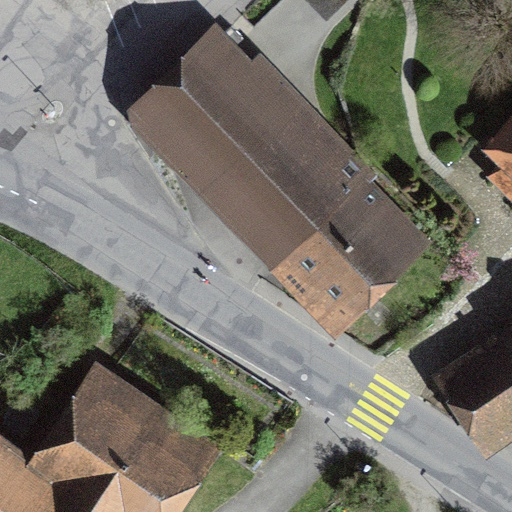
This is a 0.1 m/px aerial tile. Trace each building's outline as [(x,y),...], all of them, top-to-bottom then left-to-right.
[(309,0),(326,16),(342,0),(309,0)] [(240,21),(141,116),(352,338),(452,244),(240,21)] [(511,133),(501,145),(511,155),(511,179),(508,184),(511,187),(511,133)] [(511,325),(502,332),(433,376),(479,447),(511,426),(511,325)] [(0,511),(173,511),(214,454),(79,360),(15,452),(0,441),(0,511)]
